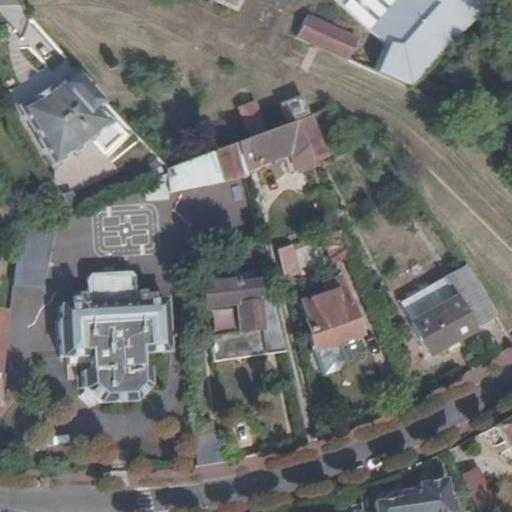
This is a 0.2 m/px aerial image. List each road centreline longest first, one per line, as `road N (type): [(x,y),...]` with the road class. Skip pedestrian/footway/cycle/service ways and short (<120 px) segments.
road 1 (unclassified): [(38,511),(264,490),(359,458),(511,380)]
road 2 (track): [(511,235),(425,146),(375,111),(115,0)]
